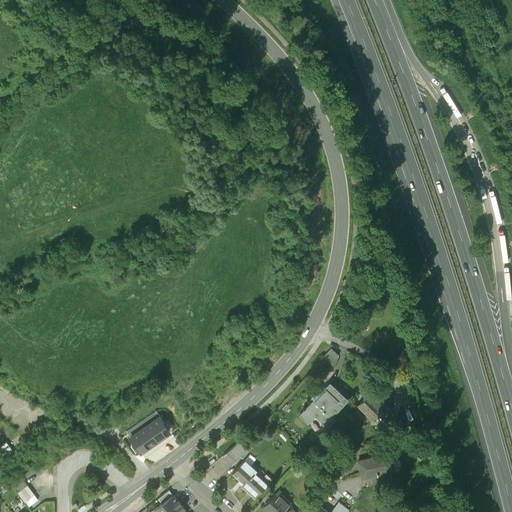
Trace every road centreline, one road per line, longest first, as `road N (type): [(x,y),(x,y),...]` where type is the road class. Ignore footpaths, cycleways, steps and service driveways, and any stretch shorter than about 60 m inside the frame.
road 1 (secondary): [(174,461),(254,397),(307,334),(341,232),(329,139),(309,100),(217,0)]
road 2 (motorway): [(344,0),(429,230),(510,511)]
road 3 (motorway): [(501,379),(381,20)]
